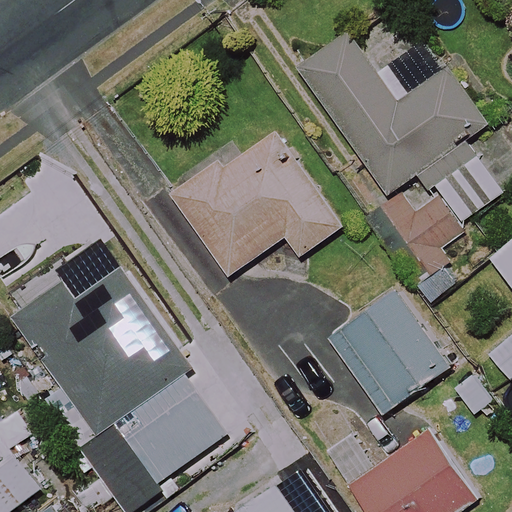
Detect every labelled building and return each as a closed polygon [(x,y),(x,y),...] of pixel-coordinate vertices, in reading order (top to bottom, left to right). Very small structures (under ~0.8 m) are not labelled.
[(390,196),(375,207),(363,216),(430,310),(468,284),(446,254),(466,239),(460,231),(509,196),(470,143),(496,125),(434,38),(380,76),(351,36),(301,72),(390,196)] [(346,229),(282,131),(180,198),(231,276),(291,237),(303,257),(346,229)] [(511,245),(496,259),(511,278),(511,245)] [(192,373),(126,272),(79,303),(69,287),(23,317),(100,434),(192,373)] [(454,369),(402,291),(334,337),(387,414),(454,369)] [(511,379),(511,339),(493,353),(511,380),(511,379)] [(220,440),(195,404),(141,441),(166,477),(220,440)] [(463,511),(478,502),(425,429),(350,483),(370,511),(463,511)] [(0,511),(12,511),(43,490),(0,430),(0,511)] [(298,511),(280,486),(242,511),(298,511)]
